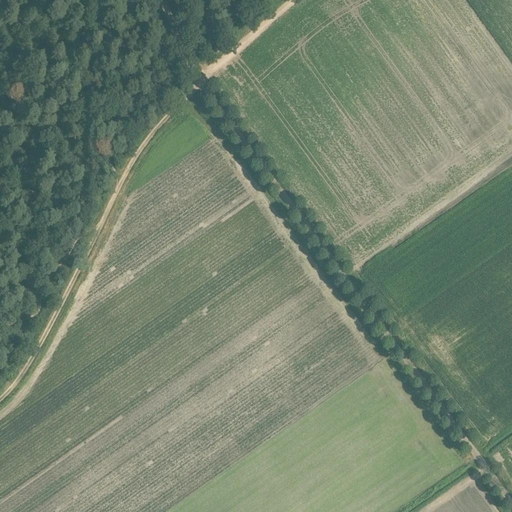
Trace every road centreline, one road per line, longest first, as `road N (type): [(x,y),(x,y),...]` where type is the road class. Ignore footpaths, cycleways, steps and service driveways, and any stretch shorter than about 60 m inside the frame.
road 1 (unclassified): [(511,499),(220,110),(168,0)]
road 2 (track): [(0,402),(54,320),(109,210)]
